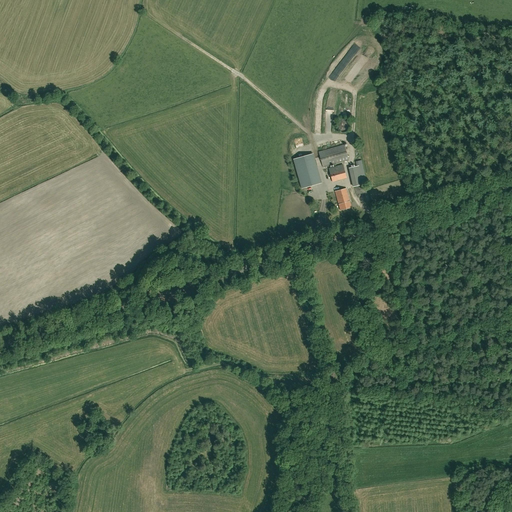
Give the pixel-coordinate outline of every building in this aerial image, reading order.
[(323,166),(349,159),(345,144),(319,151),(323,166)] [(313,154),(293,159),(302,188),(321,183),(313,154)] [(361,185),(367,184),(365,175),(361,160),(355,161),(356,164),(357,170),(361,184),(361,185)] [(333,181),(347,177),(343,164),(329,168),(333,181)] [(340,210),(351,206),(346,188),(335,191),(340,210)]
